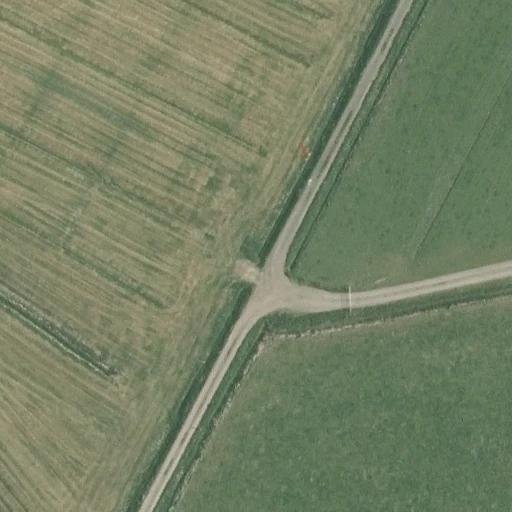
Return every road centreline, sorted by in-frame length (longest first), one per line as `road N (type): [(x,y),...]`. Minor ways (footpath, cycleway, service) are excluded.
road 1 (track): [(138,511),(207,389),(279,284),(323,307),(511,268)]
road 2 (track): [(279,284),(422,0)]
